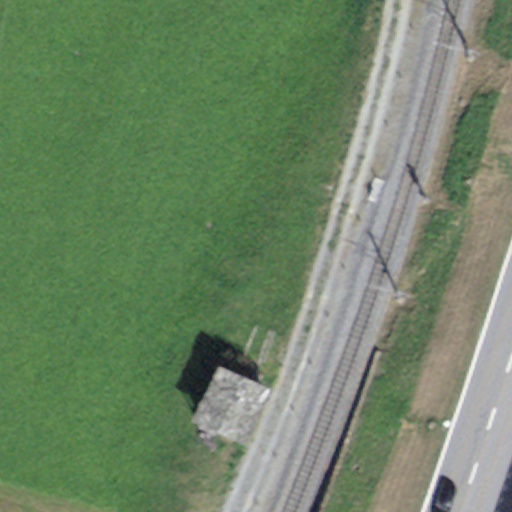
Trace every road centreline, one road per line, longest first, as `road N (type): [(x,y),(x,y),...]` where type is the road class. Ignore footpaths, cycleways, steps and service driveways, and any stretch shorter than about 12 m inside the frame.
road 1 (track): [(253,511),(303,384),(412,0)]
road 2 (secondary): [(511,328),(451,511)]
